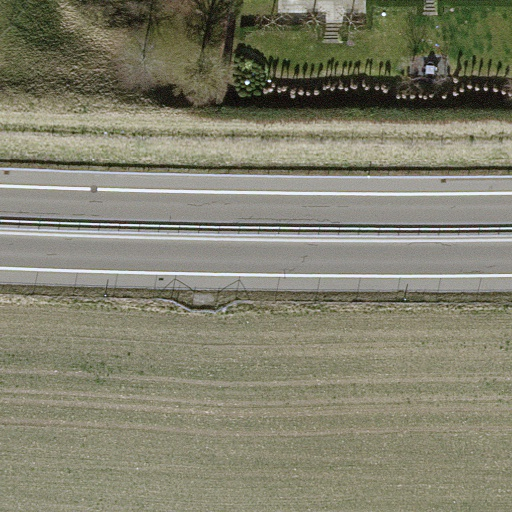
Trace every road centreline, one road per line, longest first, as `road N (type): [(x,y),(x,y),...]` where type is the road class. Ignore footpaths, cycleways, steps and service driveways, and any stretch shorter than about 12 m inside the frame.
road 1 (trunk): [(511,210),(0,203)]
road 2 (trunk): [(0,251),(511,258)]
